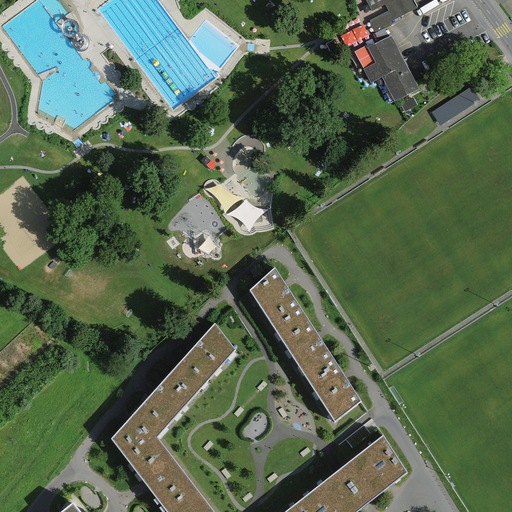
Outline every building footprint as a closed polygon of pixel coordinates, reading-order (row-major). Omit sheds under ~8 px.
[(365,24),(371,34),(387,27),(396,23),(394,20),(420,6),(417,0),(369,0),(374,11),(387,5),(390,11),(365,24)] [(346,46),(370,37),(366,25),(342,34),(346,46)] [(386,77),(397,101),(422,89),(395,35),(391,37),(372,47),(379,61),(368,66),(376,82),(386,77)] [(440,125),(481,103),(473,88),(432,110),(440,125)] [(361,404),(276,270),(250,293),(335,424),(361,404)] [(0,431),(75,361),(36,320),(0,353),(0,431)] [(236,351),(215,325),(111,441),(166,511),(213,511),(157,439),(236,351)] [(407,474),(383,437),(341,469),(330,478),(356,511),(357,511),(368,504),(407,474)] [(356,511),(330,478),(286,511),(356,511)] [(91,511),(90,511),(88,511),(81,511),(74,502),(60,511),(91,511)]
